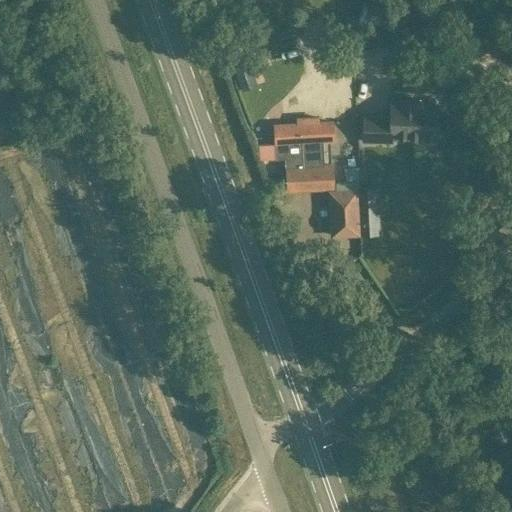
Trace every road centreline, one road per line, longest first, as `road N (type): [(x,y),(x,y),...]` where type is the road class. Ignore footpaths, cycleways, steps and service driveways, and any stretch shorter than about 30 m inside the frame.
road 1 (unclassified): [(254,440),(93,0)]
road 2 (primary): [(304,423),(148,0)]
road 3 (unclassified): [(511,255),(327,414),(304,423)]
road 4 (unknown): [(325,242),(403,350)]
